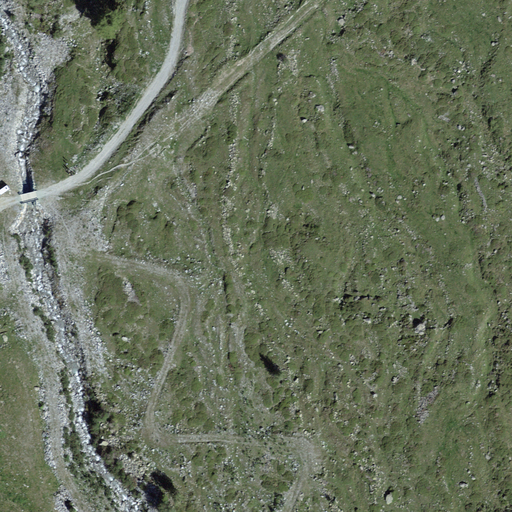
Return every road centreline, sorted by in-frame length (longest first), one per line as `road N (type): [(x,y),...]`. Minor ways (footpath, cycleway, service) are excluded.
road 1 (track): [(48,192),(87,251),(181,283),(186,307),(153,408),(155,431),(293,444),(304,460),(287,511)]
road 2 (track): [(0,205),(48,192),(101,159),(164,74),(184,0)]
road 3 (track): [(314,0),(214,95)]
